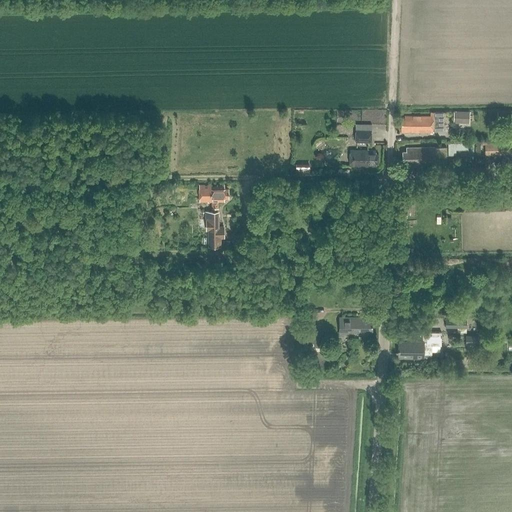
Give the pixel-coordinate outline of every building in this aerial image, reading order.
[(511,110),(497,111),(498,124),(511,124),(511,110)] [(469,123),(469,112),(454,111),(453,123),(469,123)] [(404,129),(404,132),(433,133),(433,131),(442,131),(442,114),(442,112),(433,113),(431,113),(431,117),(405,117),(405,121),(401,121),(401,129),(404,129)] [(371,143),(372,130),(355,130),(355,143),(371,143)] [(468,143),(448,143),(449,156),(456,156),(456,150),(468,150),(468,143)] [(511,144),(485,145),(485,153),(511,152),(511,144)] [(406,166),(447,165),(446,148),(406,148),(406,152),(402,152),(402,162),(406,162),(406,166)] [(378,164),(378,154),(376,154),(376,151),(350,150),(350,166),(375,167),(375,164),(378,164)] [(225,198),(229,198),(228,189),(224,189),(224,185),(199,186),(199,202),(212,202),(213,209),(218,209),(218,202),(225,202),(225,198)] [(209,248),(221,247),(220,230),(218,230),(218,212),(206,212),(207,231),(208,231),(209,248)] [(110,266),(110,256),(97,255),(97,265),(110,266)] [(234,270),(242,270),(242,257),(234,257),(234,270)] [(369,331),(372,331),(372,321),(372,317),(339,318),(339,335),(369,335),(369,331)] [(466,332),(466,318),(446,318),(446,328),(458,328),(458,332),(466,332)] [(440,346),(442,346),(442,332),(427,332),(428,335),(424,335),(424,341),(399,342),(399,355),(402,355),(403,358),(432,358),(432,352),(440,352),(440,346)] [(323,347),(323,333),(314,333),(314,347),(323,347)] [(481,344),(481,336),(466,336),(466,344),(481,344)]
